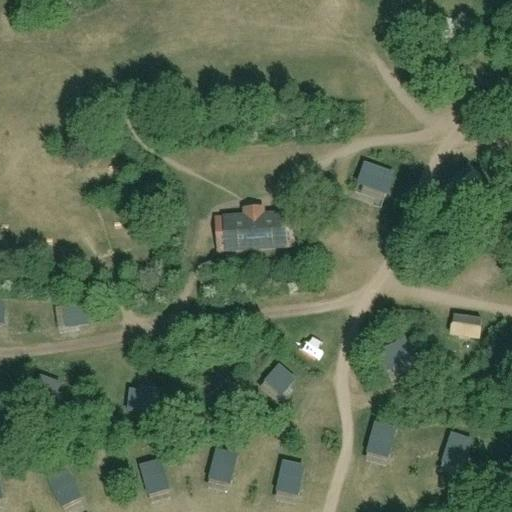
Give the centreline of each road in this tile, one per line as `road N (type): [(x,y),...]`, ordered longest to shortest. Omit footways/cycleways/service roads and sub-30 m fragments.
road 1 (track): [(439,143),(371,147),(278,184),(228,192),(182,172)]
road 2 (track): [(363,297),(289,430),(255,511)]
road 3 (track): [(337,347),(391,485),(387,511)]
